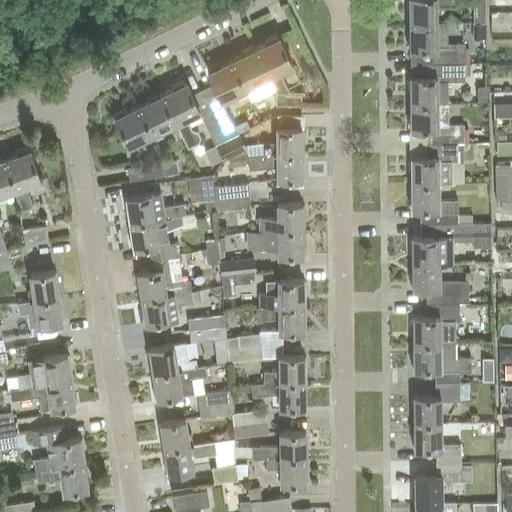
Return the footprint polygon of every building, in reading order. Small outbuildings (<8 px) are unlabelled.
[(406,0),(407,23),(436,22),(436,5),(456,5),(455,0),(406,0)] [(484,0),(472,0),(472,23),(485,22),(484,0)] [(430,64),(464,64),(463,44),(455,44),(446,44),(446,22),(436,22),(407,23),(408,50),(430,49),(430,54),(430,64)] [(277,92),(289,92),(279,72),(293,65),(278,36),(275,37),(274,35),(264,40),(265,42),(254,48),(268,77),(270,77),(277,92)] [(268,77),(254,48),(252,49),(250,46),(240,52),(241,53),(230,59),(245,89),(268,77)] [(248,94),(245,89),(230,59),(219,65),(218,62),(207,68),(208,70),(206,71),(220,100),(210,105),(227,138),(237,134),(237,133),(221,101),(236,93),(239,99),(248,94)] [(409,104),(448,103),(448,82),(456,82),(464,81),(464,64),(430,64),(430,76),(408,76),(409,104)] [(227,138),(210,105),(199,110),(185,81),(182,83),(181,81),(170,86),(172,88),(160,93),(175,123),(176,123),(187,146),(198,141),(199,136),(196,130),(192,130),(186,118),(199,111),(215,144),(227,138)] [(175,123),(160,93),(159,94),(158,92),(147,97),(148,99),(137,105),(152,135),(175,123)] [(289,92),(277,92),(275,92),(275,105),(289,105),(289,92)] [(289,92),(289,105),(301,105),(301,92),(289,92)] [(464,143),(464,128),(464,124),(457,124),(448,124),(448,103),(409,104),(409,130),(424,130),(425,144),(464,143)] [(128,147),(152,135),(137,105),(125,110),(124,108),(114,113),(115,115),(113,117),(128,147)] [(263,152),(303,152),(303,128),(301,128),(301,126),(276,126),(276,141),(263,141),(263,152)] [(237,134),(227,138),(215,144),(222,159),(227,157),(247,154),(244,148),(237,134)] [(498,154),(511,153),(511,138),(497,139),(498,154)] [(451,162),(464,161),(464,143),(425,144),(425,157),(410,157),(410,184),(439,184),(439,182),(451,182),(451,162)] [(21,210),(28,207),(32,206),(25,185),(41,180),(30,149),(27,150),(26,147),(14,151),(16,154),(4,158),(15,189),(21,210)] [(304,176),(303,152),(263,152),(263,155),(247,157),(249,169),(277,166),(277,178),(302,178),(302,176),(304,176)] [(0,194),(15,189),(4,158),(0,159),(0,194)] [(163,161),(165,175),(178,173),(176,159),(163,161)] [(129,180),(165,175),(163,161),(127,167),(129,180)] [(212,174),(199,176),(201,200),(205,200),(214,199),(214,198),(212,186),(214,186),(212,174)] [(212,186),(214,198),(248,194),(247,182),(214,186),(212,186)] [(420,210),(420,224),(459,222),(458,200),(440,200),(439,184),(410,184),(411,211),(420,210)] [(183,204),(163,207),(161,192),(126,198),(126,200),(123,200),(127,223),(181,214),(185,214),(183,204)] [(248,194),(214,198),(214,199),(215,210),(250,206),(248,194)] [(205,200),(206,211),(215,210),(214,199),(205,200)] [(259,218),(259,230),(273,229),(304,228),(304,204),(302,204),(302,202),(277,202),(277,217),(259,218)] [(181,214),(127,223),(131,247),(133,246),(134,249),(148,247),(149,256),(177,252),(175,241),(169,242),(167,229),(173,228),(183,226),(181,214)] [(411,237),(411,265),(440,265),(453,264),(453,241),(473,240),(474,246),(492,246),(492,222),(459,222),(420,224),(420,237),(411,237)] [(48,241),(46,224),(31,227),(22,228),(24,244),(48,241)] [(273,229),(259,230),(259,247),(277,247),(277,255),(303,255),(303,252),(304,252),(304,228),(273,229)] [(206,251),(218,249),(217,238),(205,239),(206,251)] [(219,262),(220,262),(218,249),(206,251),(207,263),(219,262)] [(147,271),(143,271),(137,272),(137,274),(135,275),(138,298),(169,293),(191,290),(190,279),(170,282),(166,255),(146,258),(147,271)] [(221,275),(247,271),(255,270),(253,257),(220,261),(219,263),(221,275)] [(426,302),(459,302),(468,302),(468,281),(440,280),(440,265),(411,265),(411,290),(425,290),(426,302)] [(29,300),(61,295),(57,273),(54,273),(53,270),(29,274),(31,289),(27,290),(29,300)] [(247,271),(221,275),(224,295),(236,293),(235,283),(249,281),(247,271)] [(264,280),(265,293),(260,293),(260,305),(305,304),(305,280),(303,280),(303,278),(277,279),(278,280),(264,280)] [(192,301),(191,290),(169,293),(138,298),(142,321),(145,321),(145,323),(178,318),(175,303),(192,301)] [(61,295),(29,300),(17,302),(19,313),(27,312),(29,327),(62,322),(62,319),(64,318),(61,295)] [(412,343),(441,343),(440,342),(454,342),(454,321),(458,321),(459,302),(426,302),(426,317),(412,317),(412,343)] [(305,304),(260,305),(257,305),(257,320),(266,317),(274,316),(278,316),(278,331),(303,330),(303,328),(305,328),(305,304)] [(188,329),(224,325),(223,313),(187,317),(188,329)] [(224,325),(188,329),(190,341),(225,338),(226,337),(224,325)] [(259,332),(226,337),(225,338),(226,348),(261,345),(259,332)] [(150,373),(181,367),(179,357),(175,358),(173,343),(149,347),(149,349),(146,349),(150,373)] [(434,369),(434,383),(459,382),(459,371),(470,371),(470,356),(441,356),(441,343),(412,343),(412,370),(434,369)] [(262,357),(261,345),(226,348),(228,361),(262,357)] [(67,356),(67,353),(28,359),(30,372),(18,374),(20,387),(73,379),(70,355),(67,356)] [(275,381),(306,381),(306,357),(303,357),(303,354),(278,354),(279,370),(274,370),(275,381)] [(181,367),(150,373),(154,396),(156,396),(156,398),(181,394),(193,393),(191,377),(206,375),(204,364),(181,367)] [(9,389),(11,399),(38,395),(40,410),(75,405),(75,402),(77,402),(73,379),(20,387),(9,389)] [(306,381),(275,381),(250,385),(252,396),(279,394),(279,407),(304,406),(304,403),(306,403),(306,381)] [(469,382),(459,382),(434,383),(434,396),(413,396),(413,399),(411,399),(411,423),(442,423),(442,401),(460,401),(460,399),(469,399),(469,382)] [(198,405),(231,401),(229,389),(196,393),(198,405)] [(231,414),(232,412),(231,401),(198,405),(199,417),(231,414)] [(232,424),(267,420),(265,408),(232,412),(231,414),(232,424)] [(161,448),(192,444),(190,433),(187,433),(184,418),(160,422),(160,425),(158,425),(161,448)] [(267,420),(232,424),(234,437),(268,433),(267,420)] [(0,434),(18,432),(16,421),(0,423),(0,434)] [(435,464),(460,464),(460,453),(461,453),(461,443),(442,443),(442,423),(411,423),(411,446),(413,446),(413,449),(435,449),(435,464)] [(35,469),(86,462),(83,439),(80,439),(80,437),(66,439),(64,425),(30,429),(32,444),(47,442),(49,456),(33,458),(35,469)] [(275,445),(251,446),(251,458),(266,458),(307,456),(306,433),(304,433),(304,430),(279,431),(279,446),(275,446),(275,445)] [(234,438),(214,440),(215,453),(214,454),(216,466),(234,464),(234,438)] [(192,444),(161,448),(165,471),(167,471),(168,473),(192,469),(190,457),(214,454),(215,453),(214,440),(192,444)] [(307,480),(307,456),(266,458),(266,468),(279,468),(279,483),(305,483),(305,480),(307,480)] [(86,462),(35,469),(36,481),(60,477),(62,492),(87,488),(87,485),(89,485),(86,462)] [(238,479),(237,478),(235,463),(234,464),(216,466),(211,467),(213,483),(238,479)] [(414,503),(443,503),(443,481),(471,480),(471,465),(460,465),(460,464),(435,464),(435,476),(414,476),(414,503)] [(249,500),(261,498),(259,487),(247,488),(249,500)] [(197,491),(199,507),(209,506),(206,490),(197,491)] [(200,511),(199,507),(197,491),(172,495),(175,511),(174,511),(200,511)] [(249,500),(250,511),(266,511),(291,508),(289,495),(261,499),(261,498),(249,500)] [(250,511),(249,500),(238,502),(239,511),(250,511)] [(0,511),(34,511),(34,501),(0,505),(0,511)] [(496,511),(496,501),(472,502),(472,511),(496,511)] [(442,511),(443,503),(414,503),(413,511),(442,511)]
